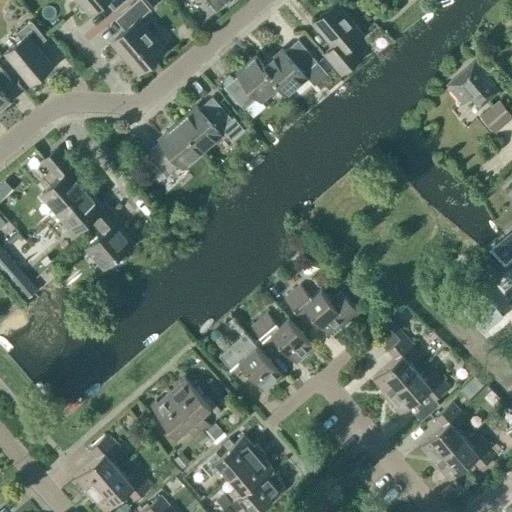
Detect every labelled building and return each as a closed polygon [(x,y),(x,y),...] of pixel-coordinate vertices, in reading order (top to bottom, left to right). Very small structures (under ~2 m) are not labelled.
[(106,1),(114,10),(125,0),(77,0),(90,14),(106,1)] [(164,50),(138,20),(150,9),(142,0),(137,0),(115,19),(124,30),(112,40),(139,71),(164,50)] [(207,0),(216,10),(227,0),(207,0)] [(361,55),(350,43),(362,34),(336,3),(314,21),(335,45),(325,53),(341,72),(361,55)] [(5,51),(31,82),(52,65),(37,46),(46,38),(31,20),(15,33),(21,39),(5,51)] [(282,49),(264,64),(279,84),(287,93),(306,77),(303,73),(317,61),(298,39),(284,51),(282,49)] [(261,100),(279,84),(264,64),(256,55),(236,72),(238,74),(225,86),(244,108),(257,96),(261,100)] [(446,85),(461,103),(469,96),(479,107),(499,90),(474,61),(446,85)] [(0,87),(10,79),(0,66),(0,107),(9,100),(0,89),(0,87)] [(199,108),(197,106),(178,122),(202,150),(221,134),(221,133),(223,131),(231,139),(244,128),(234,116),(231,118),(212,96),(199,108)] [(511,116),(511,114),(498,99),(479,116),(494,133),(511,116)] [(183,166),(202,150),(178,122),(159,138),(161,141),(147,152),(166,174),(180,163),(183,166)] [(41,193),(57,212),(86,188),(70,169),(73,167),(57,148),(44,159),(59,178),(41,193)] [(90,217),(97,225),(112,212),(104,202),(100,205),(86,188),(57,212),(74,231),(90,217)] [(121,222),(112,212),(97,225),(103,233),(87,247),(103,266),(132,242),(117,225),(121,222)] [(511,232),(492,250),(505,265),(511,259),(511,232)] [(0,268),(11,259),(0,245),(0,268)] [(282,291),(276,283),(268,290),(275,298),(282,291)] [(332,336),(343,326),(342,325),(347,321),(358,312),(339,290),(339,291),(339,292),(330,299),(321,289),(311,297),(300,284),(284,298),(303,321),(304,321),(301,317),(309,310),(329,333),(329,332),(332,336)] [(463,306),(479,325),(498,309),(482,290),(463,306)] [(307,351),(309,353),(315,348),(288,317),(278,325),(267,312),(251,326),(270,349),(271,349),(268,345),(276,338),(296,361),(307,351)] [(245,332),(219,354),(238,377),(239,376),(236,373),(244,366),(263,389),(275,379),(277,381),(283,376),(245,332)] [(380,391),(385,396),(416,369),(408,360),(418,351),(404,335),(384,352),(384,353),(388,350),(395,358),(372,377),(382,389),(380,391)] [(424,379),(416,369),(385,396),(390,402),(392,400),(402,412),(424,392),(431,400),(428,403),(428,404),(448,386),(434,370),(424,379)] [(178,380),(180,382),(169,392),(202,431),(209,425),(201,415),(211,406),(184,375),(178,380)] [(187,427),(195,437),(202,431),(169,392),(157,402),(156,399),(150,404),(177,436),(187,427)] [(428,458),(433,463),(464,436),(456,427),(466,418),(451,402),(431,419),(432,420),(436,417),(443,425),(420,444),(430,456),(428,458)] [(205,430),(213,440),(223,432),(214,422),(205,430)] [(83,490),(88,495),(119,468),(111,459),(121,450),(107,434),(87,451),(87,452),(91,449),(98,457),(75,476),(85,488),(83,490)] [(216,449),(200,462),(210,475),(220,466),(228,476),(260,449),(255,444),(253,446),(243,434),(220,454),(216,449)] [(482,437),(472,446),(464,436),(433,463),(437,469),(439,467),(449,479),(472,459),(479,467),(475,470),(476,471),(496,454),(482,437)] [(228,476),(236,486),(226,494),(225,495),(224,493),(217,499),(224,508),(268,472),(272,468),(262,456),(264,455),(260,449),(228,476)] [(172,459),(181,468),(189,461),(181,452),(172,459)] [(137,469),(127,478),(119,468),(88,495),(92,500),(94,499),(105,510),(127,491),(134,499),(130,502),(131,503),(151,485),(137,469)] [(219,511),(234,511),(244,504),(251,511),(254,511),(284,487),(279,481),(277,483),(268,472),(224,508),(219,511)] [(173,511),(160,496),(141,511),(142,511),(144,511),(145,511),(173,511)]
